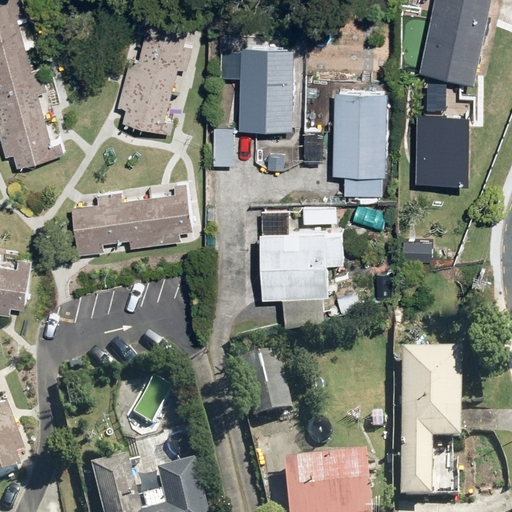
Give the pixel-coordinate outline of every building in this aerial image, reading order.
[(62,141),(49,145),(14,0),(0,0),(0,138),(4,156),(15,153),(18,166),(65,155),(62,141)] [(493,0),(435,0),(421,72),(477,83),(493,0)] [(166,119),(180,69),(188,71),(195,45),(186,43),(191,25),(144,12),(138,33),(148,36),(143,54),(133,51),(118,105),(126,107),(122,121),(174,135),(177,122),(166,119)] [(294,47),(242,46),(241,128),(293,129),(294,47)] [(336,92),(334,174),(347,174),(346,193),(385,195),(388,94),(336,92)] [(236,128),(216,127),(215,164),(235,165),(236,128)] [(101,201),(73,205),(80,253),(105,250),(104,242),(131,238),(132,246),(183,239),(182,231),(195,230),(188,182),(175,184),(176,193),(127,200),(126,190),(100,193),(101,201)] [(325,318),(325,296),(330,296),(329,263),(346,263),(344,233),(328,234),(328,229),(262,231),(264,297),(284,297),(286,326),(325,318)] [(0,313),(13,315),(14,308),(27,310),(34,261),(19,259),(18,268),(0,265),(0,313)] [(279,356),(240,365),(254,421),(293,412),(279,356)] [(465,357),(404,356),(402,504),(434,504),(434,446),(464,447),(465,357)] [(0,478),(25,469),(20,456),(27,453),(9,407),(1,410),(0,408),(0,478)] [(372,511),(367,456),(286,463),(290,511),(372,511)] [(208,511),(197,466),(160,474),(168,510),(158,511),(141,511),(130,462),(94,470),(103,511),(208,511)]
